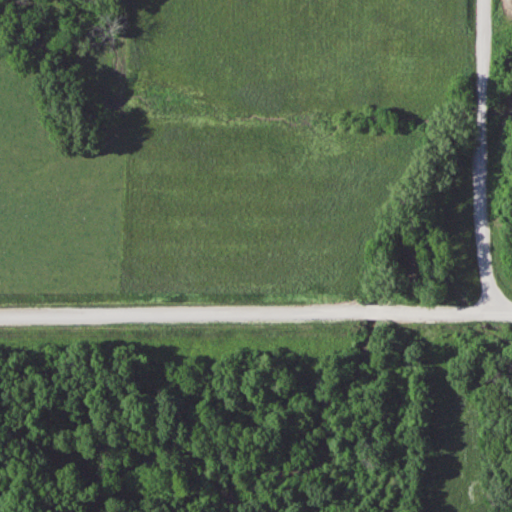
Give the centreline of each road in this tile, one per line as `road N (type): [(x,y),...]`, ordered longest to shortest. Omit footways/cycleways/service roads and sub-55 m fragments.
road 1 (residential): [(511,314),(0,316)]
road 2 (residential): [(488,314),(486,147)]
